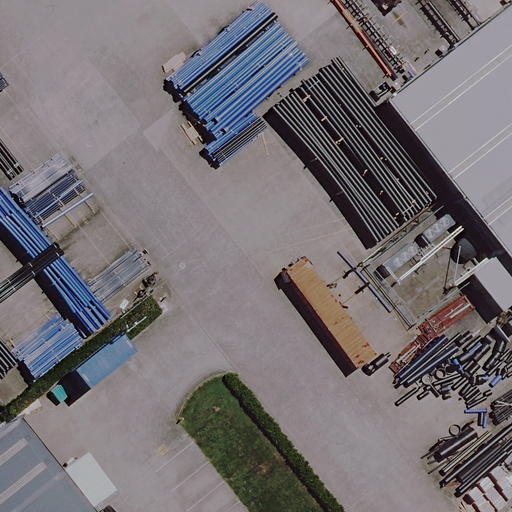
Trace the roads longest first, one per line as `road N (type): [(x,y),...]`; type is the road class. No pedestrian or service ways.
road 1 (unknown): [(144,511),(68,419),(250,280)]
road 2 (unknown): [(250,280),(428,511)]
